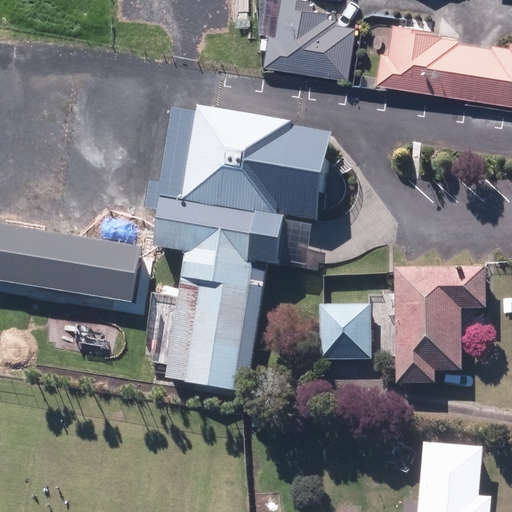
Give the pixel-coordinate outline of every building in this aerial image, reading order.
[(265,70),(348,84),(357,30),(337,27),(337,23),(327,20),(327,17),(313,15),(315,5),(285,0),(282,0),(280,17),(268,15),(266,33),(277,35),(276,41),(270,40),(265,70)] [(377,88),(511,108),(511,45),(511,46),(510,51),(492,48),(491,51),(460,47),(461,43),(443,41),(443,39),(433,38),(434,34),(395,28),(390,58),(381,57),(377,88)] [(167,380),(247,392),(267,263),(276,264),(277,260),(305,265),(311,226),(283,222),(284,215),(319,220),(332,134),(291,128),(292,119),(199,106),(197,114),(173,110),(162,183),(151,181),(147,208),(159,210),(153,248),(187,253),(167,380)] [(396,269),(397,385),(433,385),(433,372),(462,372),(461,341),(470,341),(471,328),(461,328),(461,310),(485,309),(485,268),(396,269)] [(321,307),(321,360),(371,360),(371,307),(321,307)] [(255,433),(268,433),(268,413),(252,413),(252,423),(250,423),(250,429),(255,429),(255,433)] [(419,511),(491,511),(492,498),(479,497),(483,448),(425,444),(419,511)]
